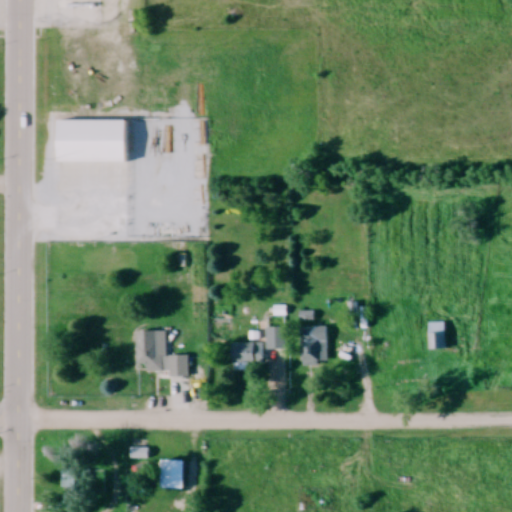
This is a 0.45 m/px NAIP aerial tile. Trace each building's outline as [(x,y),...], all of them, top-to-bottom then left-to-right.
[(131,122),(62,122),(62,165),(131,165),(131,122)] [(447,312),(448,321),(464,318),(462,309),(447,312)] [(448,352),(448,325),(431,325),(431,352),(448,352)] [(287,329),(267,330),(268,344),(234,346),(236,373),(253,372),(253,365),(266,365),(266,352),(288,351),(287,329)] [(166,334),(140,334),(140,366),(150,366),(150,373),(166,373),(166,334)] [(328,343),(303,343),(303,366),(328,366),(328,343)] [(190,358),(173,358),(173,378),(190,378),(190,358)]
